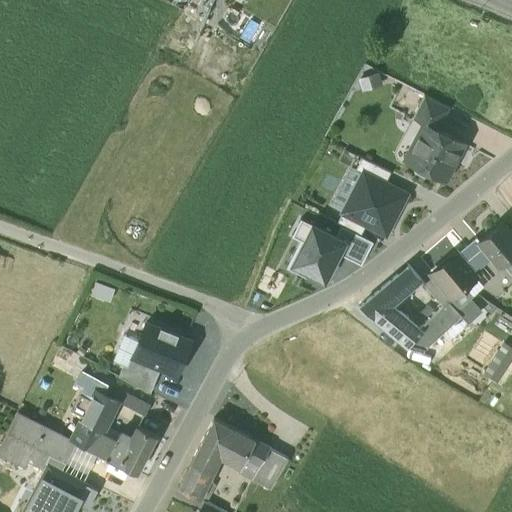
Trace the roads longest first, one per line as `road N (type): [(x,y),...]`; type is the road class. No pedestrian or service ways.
road 1 (residential): [(240,338),(351,293),(511,169)]
road 2 (track): [(0,227),(216,307),(240,338)]
road 3 (residential): [(240,338),(145,511)]
